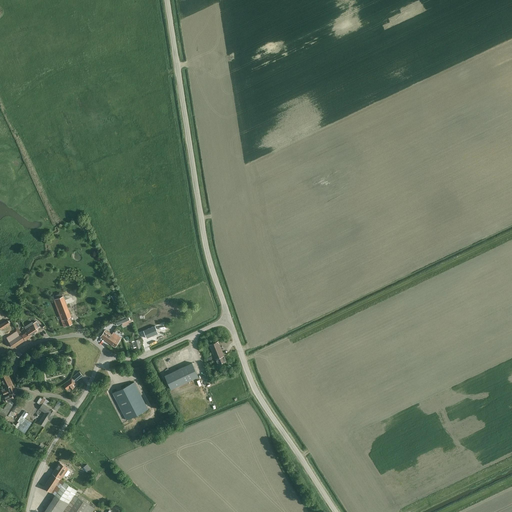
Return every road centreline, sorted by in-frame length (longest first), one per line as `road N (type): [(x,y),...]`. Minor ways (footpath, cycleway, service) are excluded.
road 1 (tertiary): [(228,318),(205,258),(162,0)]
road 2 (tertiary): [(335,511),(257,395),(228,318)]
road 3 (tertiary): [(77,406),(21,385),(18,356),(41,340),(72,335),(106,351)]
road 4 (tertiary): [(106,351),(139,357),(228,318)]
